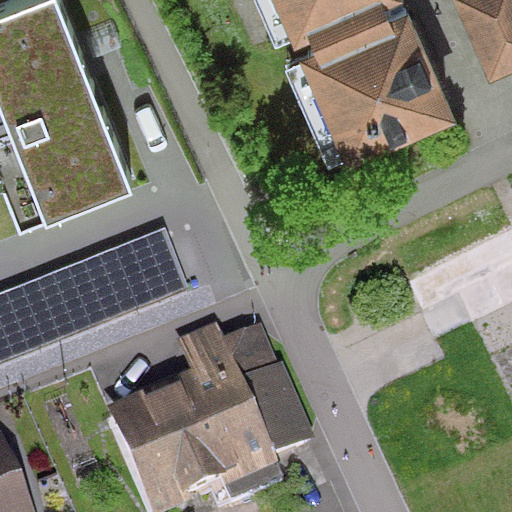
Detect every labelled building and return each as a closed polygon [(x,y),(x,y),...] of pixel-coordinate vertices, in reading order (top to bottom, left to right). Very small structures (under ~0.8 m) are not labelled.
[(123,175),(48,0),(17,0),(0,7),(0,161),(24,217),(123,175)] [(269,0),(271,2),(275,0),(279,0),(292,28),(305,23),(315,46),(302,52),(315,81),(307,85),(324,123),(332,119),(345,149),(442,106),(399,9),(386,15),(378,0),(269,0)] [(511,0),(455,0),(487,72),(511,60),(511,0)] [(511,297),(511,229),(403,283),(416,311),(453,293),(466,320),(511,297)] [(43,341),(196,303),(182,249),(30,288),(43,341)] [(275,483),(264,458),(300,443),(270,375),(268,376),(250,335),(218,349),(211,334),(175,349),(187,377),(186,378),(192,392),(110,426),(147,511),(153,511),(152,507),(214,480),(225,505),(275,483)] [(511,347),(500,353),(511,377),(511,347)] [(19,511),(0,462),(0,511),(19,511)]
